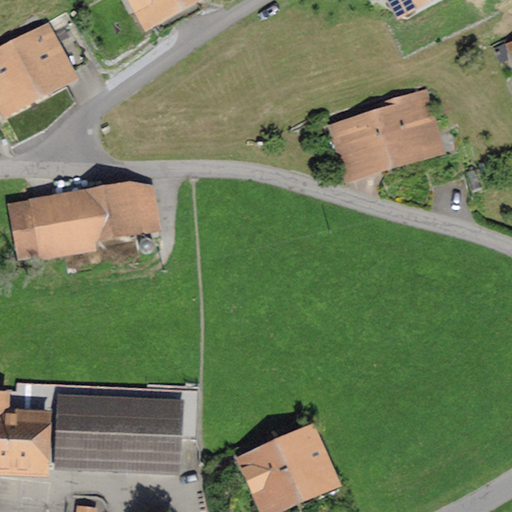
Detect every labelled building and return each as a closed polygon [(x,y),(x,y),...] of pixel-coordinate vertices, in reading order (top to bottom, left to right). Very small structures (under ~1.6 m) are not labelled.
[(131,0),(147,27),(196,0),(131,0)] [(389,0),(398,15),(426,0),(389,0)] [(0,107),(4,115),(79,75),(50,21),(0,47),(0,107)] [(448,149),(428,87),(381,101),(383,106),(329,123),(348,181),(448,149)] [(17,250),(38,247),(40,258),(99,248),(97,240),(162,229),(154,183),(134,179),(30,197),(30,199),(9,203),(17,250)] [(145,251),(149,252),(152,251),(154,248),(155,244),(153,240),(150,239),(146,239),(143,241),(141,245),(142,248),(145,251)] [(180,471),(182,439),(196,440),(198,391),(17,382),(17,391),(0,390),(0,470),(48,473),(50,436),(56,437),(55,465),(180,471)] [(268,508),(328,482),(309,438),(248,464),(268,508)]
